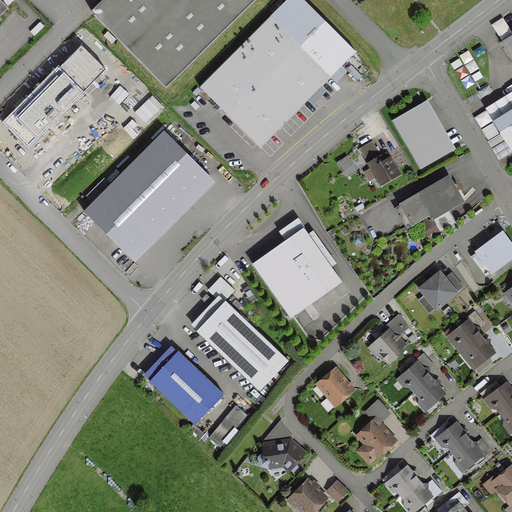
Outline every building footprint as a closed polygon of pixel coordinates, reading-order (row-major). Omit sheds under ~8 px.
[(0,0),(0,18),(9,10),(0,0)] [(254,0),(100,0),(90,11),(166,87),(254,0)] [(199,90),(261,148),(330,76),(267,17),(199,90)] [(511,34),(499,43),(511,62),(511,108),(492,122),(511,153),(511,34)] [(420,169),(455,149),(427,101),(392,121),(420,169)] [(208,177),(165,133),(85,213),(128,257),(208,177)] [(375,147),(371,141),(358,149),(362,155),(375,147)] [(380,185),(397,175),(385,153),(368,163),(380,185)] [(342,171),(350,166),(345,157),(336,163),(342,171)] [(431,219),(462,201),(447,177),(417,194),(400,204),(411,223),(428,214),(431,219)] [(292,318),(342,282),(302,227),(252,264),(292,318)] [(511,256),(511,243),(502,229),(474,249),(491,272),(511,256)] [(434,277),(419,289),(435,308),(461,287),(451,274),(444,280),(438,273),(434,277)] [(511,279),(500,288),(505,295),(511,291),(511,279)] [(259,388),(287,358),(224,299),(196,329),(259,388)] [(477,328),(483,323),(473,311),(464,319),(467,321),(453,333),(457,338),(457,342),(463,350),(480,337),(477,333),(477,328)] [(386,324),(384,327),(388,331),(372,345),(372,346),(374,344),(379,350),(379,353),(387,362),(405,346),(398,339),(399,334),(401,334),(408,328),(398,314),(386,324)] [(411,342),(416,339),(412,334),(407,337),(411,342)] [(488,341),(483,340),(480,337),(463,350),(459,353),(471,369),(472,368),(477,375),(491,364),(486,357),(492,352),(487,346),(488,341)] [(194,423),(222,393),(176,350),(148,379),(194,423)] [(407,381),(407,384),(414,392),(430,378),(427,375),(427,370),(432,365),(422,353),(414,360),(416,363),(402,375),(407,381)] [(334,369),(327,375),(316,384),(327,397),(321,402),(321,405),(327,412),(337,404),(352,390),(334,369)] [(438,382),(433,381),(430,378),(414,392),(421,400),(424,400),(429,405),(427,407),(423,410),(429,417),(443,405),(437,398),(443,393),(437,387),(438,382)] [(500,388),(494,381),(479,394),(484,401),(490,396),(494,402),(493,405),(500,413),(511,404),(511,391),(505,384),(500,388)] [(511,404),(500,413),(506,422),(509,422),(511,425),(511,428),(511,429),(511,404)] [(247,415),(235,405),(208,437),(219,447),(247,415)] [(366,445),(375,455),(377,456),(393,441),(374,420),(357,435),(366,445)] [(455,424),(451,428),(446,421),(430,435),(435,440),(441,436),(445,441),(445,444),(451,452),(467,439),(464,435),(465,431),(460,430),(455,424)] [(271,432),(263,441),(275,439),(271,432)] [(470,443),(467,439),(451,452),(458,460),(461,460),(465,466),(463,467),(464,468),(480,455),(482,458),(489,452),(480,439),(474,443),(470,443)] [(259,458),(261,464),(267,466),(266,467),(271,470),(279,469),(282,463),(288,469),(302,454),(289,442),(263,446),(264,454),(259,458)] [(395,488),(400,495),(417,481),(415,478),(415,473),(410,472),(406,467),(401,472),(396,466),(381,480),(385,485),(389,482),(391,480),(395,485),(395,488)] [(496,490),(508,505),(511,501),(511,469),(510,467),(496,479),(501,485),(496,490)] [(289,498),(303,511),(312,511),(326,499),(306,480),(289,498)] [(425,485),(420,484),(417,481),(400,495),(407,503),(411,504),(415,508),(429,496),(432,499),(440,491),(431,480),(425,485)] [(328,494),(336,502),(346,491),(336,481),(330,486),(333,489),(328,494)] [(463,511),(460,509),(467,503),(458,492),(443,504),(450,511),(448,511),(463,511)]
